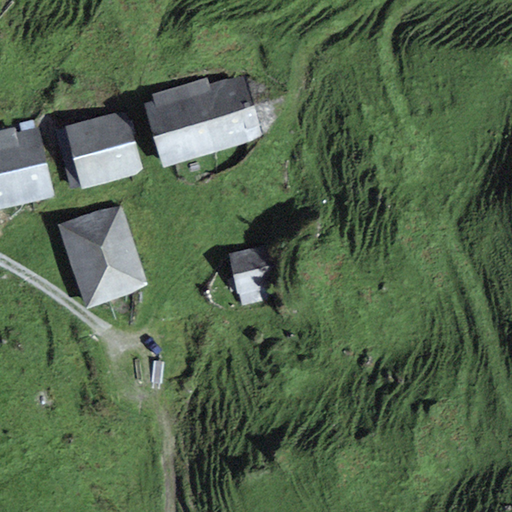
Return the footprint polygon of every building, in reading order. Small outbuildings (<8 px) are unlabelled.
[(147,103),(166,166),(266,137),(248,74),(209,85),(207,78),(152,94),(154,100),(147,103)] [(65,124),(82,188),(143,172),(126,108),(65,124)] [(0,134),(0,207),(54,195),(38,126),(0,134)] [(61,225),(88,306),(149,285),(122,205),(61,225)] [(218,249),(231,297),(271,286),(259,239),(218,249)]
